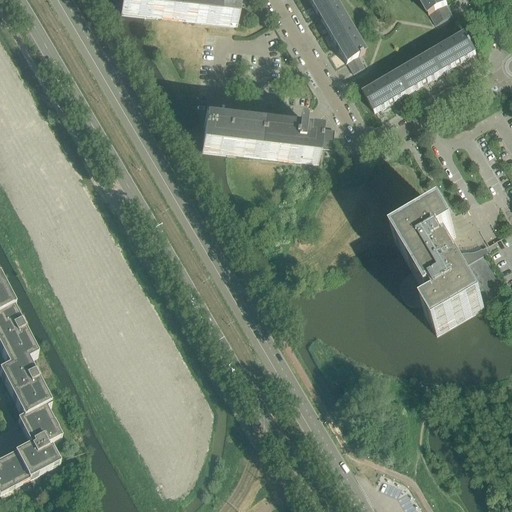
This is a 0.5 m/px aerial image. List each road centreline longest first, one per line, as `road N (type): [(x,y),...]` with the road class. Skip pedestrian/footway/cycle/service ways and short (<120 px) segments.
road 1 (secondary): [(18,0),(329,511)]
road 2 (secondary): [(366,511),(66,0)]
road 3 (residential): [(334,105),(360,143),(373,148),(511,68)]
road 4 (residential): [(334,105),(275,0)]
